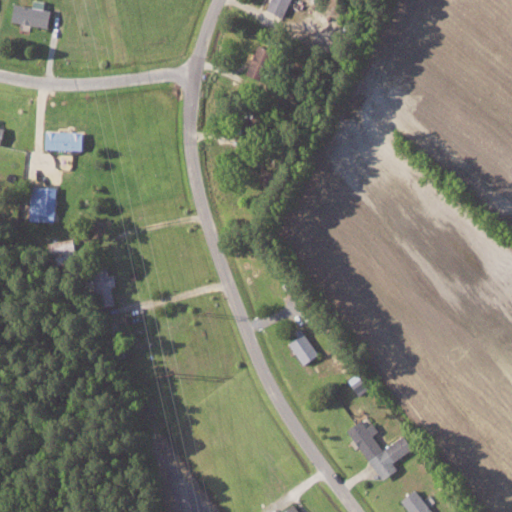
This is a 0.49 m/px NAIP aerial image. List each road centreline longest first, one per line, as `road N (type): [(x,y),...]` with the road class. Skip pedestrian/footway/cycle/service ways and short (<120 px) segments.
road 1 (residential): [(215,0),(186,97),(198,199),(271,390),(355,511)]
road 2 (residential): [(0,75),(68,87),(193,68)]
